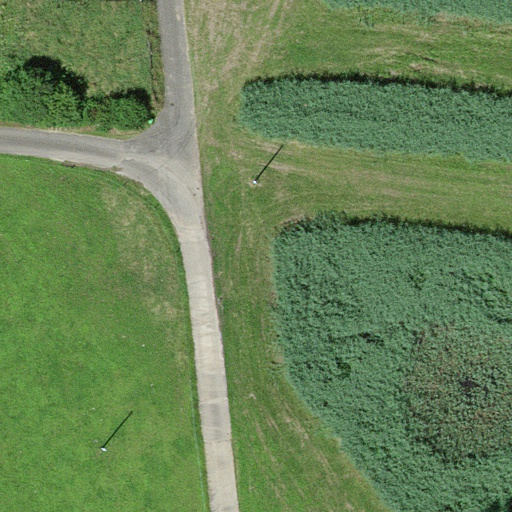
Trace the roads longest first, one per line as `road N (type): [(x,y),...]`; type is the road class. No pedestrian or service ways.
road 1 (track): [(171,0),(184,165),(0,142)]
road 2 (track): [(184,165),(223,511)]
